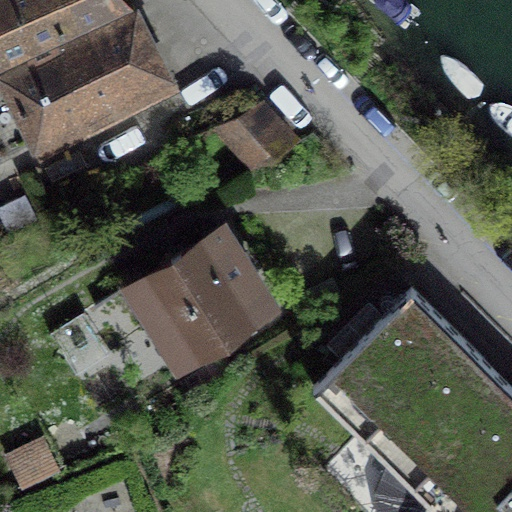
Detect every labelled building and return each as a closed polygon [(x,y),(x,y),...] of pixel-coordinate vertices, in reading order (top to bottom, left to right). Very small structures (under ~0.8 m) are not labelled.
[(0,0),(0,79),(30,154),(166,85),(151,48),(127,0),(0,0)] [(263,105),(229,141),(274,184),(310,151),(263,105)] [(242,223),(135,295),(193,379),(299,307),(242,223)] [(511,511),(511,388),(407,291),(317,387),(431,500),(425,511),(511,511)] [(49,444),(13,461),(31,496),(64,481),(49,444)]
